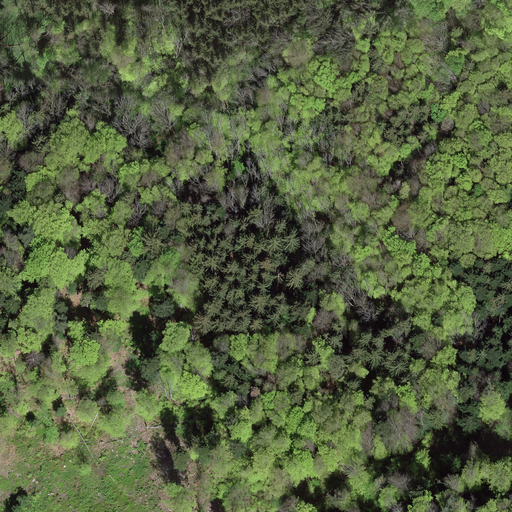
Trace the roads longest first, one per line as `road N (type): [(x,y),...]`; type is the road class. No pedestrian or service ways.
road 1 (track): [(511,448),(391,462),(299,506),(262,511)]
road 2 (track): [(0,381),(82,395),(117,372)]
